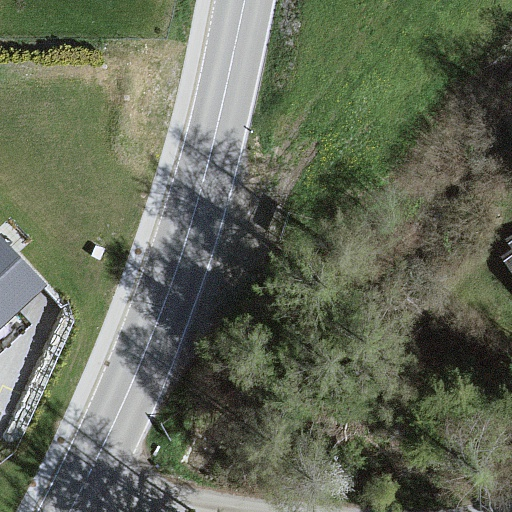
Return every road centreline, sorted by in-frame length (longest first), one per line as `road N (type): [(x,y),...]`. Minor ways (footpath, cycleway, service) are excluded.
road 1 (tertiary): [(100,452),(160,315),(205,178),(245,0)]
road 2 (residential): [(100,452),(234,511)]
